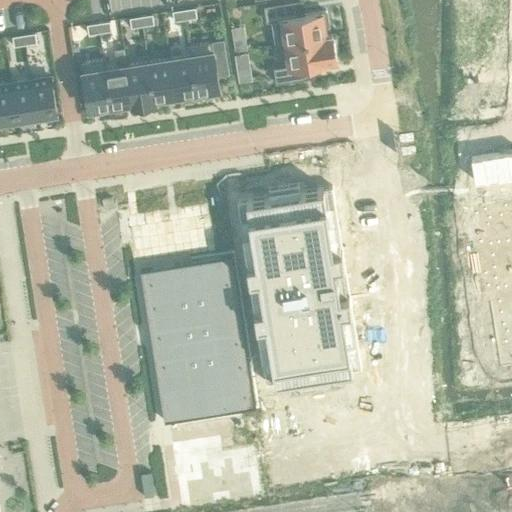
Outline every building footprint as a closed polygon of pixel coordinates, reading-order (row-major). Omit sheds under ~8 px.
[(275,44),(285,42),(326,36),(326,34),(324,24),(328,24),(326,10),(296,14),(294,1),(264,6),(266,20),(272,20),(275,44)] [(195,6),(184,8),(185,18),(197,16),(195,6)] [(174,20),(185,18),(184,8),(172,10),(174,20)] [(152,13),(141,15),(142,25),(154,23),(152,13)] [(131,27),(142,25),(141,15),(129,17),(131,27)] [(110,20),(98,22),(100,32),(111,30),(110,20)] [(88,33),(100,32),(98,22),(87,23),(88,33)] [(35,31),(24,33),(25,43),(37,42),(35,31)] [(14,45),(25,43),(24,33),(12,35),(14,45)] [(332,33),(326,34),(326,36),(285,42),(288,65),(274,67),(276,82),(306,77),(304,64),(336,59),(332,33)] [(212,40),(188,44),(190,53),(191,53),(197,94),(210,92),(210,89),(219,87),(217,74),(228,72),(223,38),(212,40)] [(190,53),(169,56),(175,94),(184,93),(184,96),(197,94),(191,53),(190,53)] [(169,56),(148,60),(155,100),(168,98),(167,98),(167,96),(175,94),(169,56)] [(105,57),(81,61),(89,108),(98,107),(99,109),(112,107),(105,67),(107,66),(105,57)] [(148,60),(127,63),(133,101),(131,101),(132,104),(155,100),(148,60)] [(107,66),(105,67),(112,107),(125,105),(124,102),(131,101),(133,101),(127,63),(107,66)] [(250,67),(237,69),(239,80),(251,78),(250,67)] [(51,75),(31,78),(37,115),(56,112),(51,75)] [(31,78),(12,81),(18,118),(37,115),(31,78)] [(12,81),(0,83),(0,120),(18,118),(12,81)] [(271,194),(239,201),(271,382),(304,376),(305,384),(334,378),(332,371),(365,365),(332,184),(301,189),(300,182),(270,187),(271,194)] [(511,211),(486,215),(508,356),(511,355),(511,211)]
